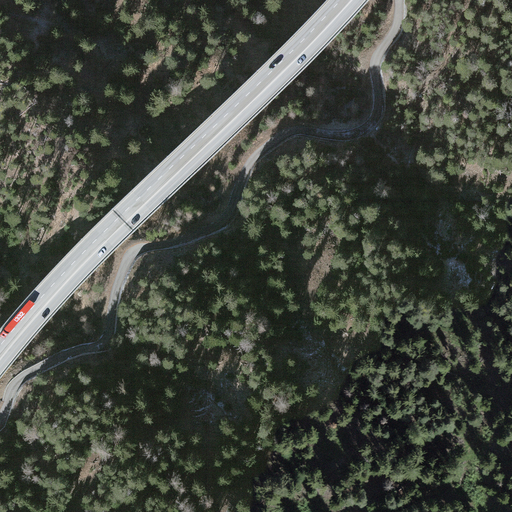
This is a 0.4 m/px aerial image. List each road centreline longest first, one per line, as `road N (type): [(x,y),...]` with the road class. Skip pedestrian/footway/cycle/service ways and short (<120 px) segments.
road 1 (unclassified): [(400,0),(375,66),(379,105),(372,121),(341,135),(284,133),(258,152),(229,216),(213,230),(138,248),(127,257),(105,339),(12,385),(0,420)]
road 2 (primary): [(346,0),(86,255),(0,353)]
